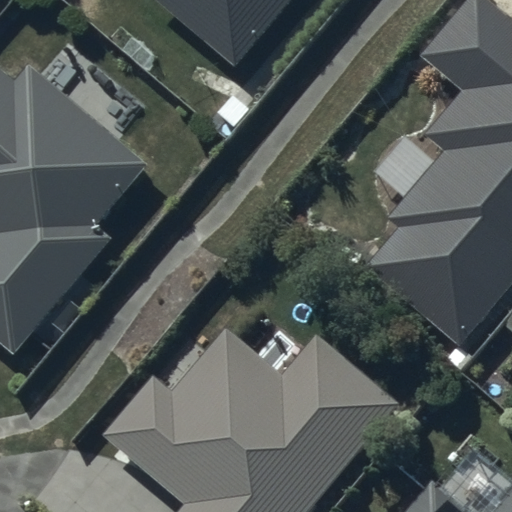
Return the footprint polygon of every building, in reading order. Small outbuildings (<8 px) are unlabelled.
[(157,0),(235,67),(292,0),(157,0)] [(511,27),(482,2),(428,67),(470,103),(435,145),(451,163),(393,231),(405,241),(374,278),(469,357),(511,305),(511,27)] [(0,242),(0,339),(23,358),(118,244),(104,232),(155,171),(34,69),(22,83),(0,64),(0,240),(1,242),(0,242)] [(323,511),(407,413),(319,340),(286,379),(229,332),(176,394),(158,379),(105,442),(188,511),(323,511)] [(511,511),(511,502),(503,511),(463,511),(437,490),(417,511),(511,511)]
